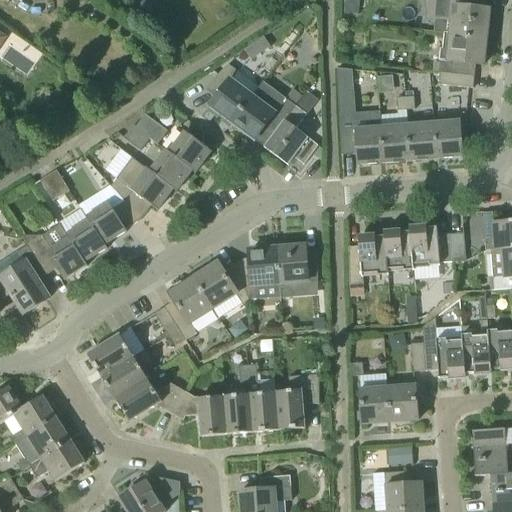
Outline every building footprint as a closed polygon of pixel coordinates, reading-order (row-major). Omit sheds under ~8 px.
[(434,33),(445,35),(486,39),(489,10),(476,9),(476,0),(428,0),(428,5),(436,6),(434,33)] [(148,21),(155,12),(143,1),(136,10),(148,21)] [(483,66),(486,39),(445,35),(444,49),(441,50),(439,73),(475,77),(476,66),(483,66)] [(210,108),(232,124),(259,88),(238,72),(229,65),(220,72),(206,92),(216,99),(210,108)] [(355,99),(353,71),(337,70),(339,101),(340,101),(355,99)] [(473,89),(475,77),(439,73),(437,85),(473,89)] [(267,126),(276,133),(296,106),(302,97),(293,90),(285,100),(263,83),(259,88),(232,124),(255,142),(267,126)] [(53,93),(49,92),(45,95),(44,101),(46,105),(50,106),(53,103),(55,97),(53,93)] [(398,99),(398,111),(406,111),(405,98),(398,99)] [(405,98),(406,111),(415,110),(415,98),(407,98),(405,98)] [(307,114),(296,106),(276,133),(264,149),(289,167),(295,159),(304,166),(319,146),(297,129),(307,114)] [(384,165),(381,127),(381,116),(380,110),(369,111),(370,128),(355,129),(358,156),(358,167),(384,165)] [(168,133),(146,118),(144,117),(136,128),(155,142),(159,145),(168,133)] [(433,123),(436,161),(464,159),(461,121),(433,123)] [(410,163),(436,161),(433,123),(407,125),(410,163)] [(381,127),(384,165),(410,163),(407,125),(381,127)] [(133,126),(124,138),(146,154),(155,142),(136,128),(133,126)] [(184,132),(169,153),(193,173),(196,175),(212,152),(184,132)] [(150,170),(174,191),(177,194),(193,173),(169,153),(165,150),(150,170)] [(174,191),(150,170),(146,168),(146,169),(133,160),(118,180),(117,179),(111,187),(125,202),(142,220),(143,219),(152,207),(158,212),(174,191)] [(56,172),(39,183),(52,203),(69,192),(56,172)] [(88,220),(106,246),(127,232),(127,230),(142,220),(125,202),(112,209),(108,203),(86,217),(88,220)] [(481,219),(465,222),(468,240),(483,238),(481,219)] [(65,235),(67,238),(86,263),(108,249),(106,246),(88,220),(65,235)] [(487,252),(504,251),(511,250),(511,221),(493,223),(495,239),(486,239),(487,252)] [(88,266),(86,263),(67,238),(65,235),(60,226),(43,237),(22,236),(28,246),(47,276),(56,269),(64,281),(88,266)] [(443,264),(453,263),(451,235),(438,236),(437,228),(410,230),(414,271),(414,266),(430,265),(430,268),(440,267),(440,264),(443,264)] [(414,271),(410,230),(410,231),(410,233),(385,235),(388,276),(389,276),(388,271),(404,269),(404,272),(414,271)] [(451,235),(453,263),(466,262),(464,234),(451,235)] [(388,276),(385,235),(385,238),(359,240),(359,248),(349,248),(351,286),(364,285),(363,275),(378,274),(379,277),(388,276)] [(0,263),(0,277),(1,279),(0,279),(0,294),(3,299),(11,294),(24,315),(50,299),(38,281),(47,276),(28,246),(0,263)] [(305,248),(277,250),(281,300),(319,298),(318,252),(305,253),(305,248)] [(250,302),(281,300),(277,250),(250,252),(250,258),(235,264),(244,287),(250,302)] [(511,250),(504,251),(506,278),(494,278),(495,291),(511,289),(511,250)] [(194,280),(214,312),(238,297),(243,305),(250,302),(244,287),(235,264),(223,272),(218,265),(194,280)] [(214,312),(194,280),(170,295),(174,302),(165,308),(179,331),(186,341),(197,334),(192,326),(214,312)] [(496,319),(495,307),(488,307),(488,308),(486,308),(487,311),(487,320),(496,319)] [(165,308),(155,314),(169,337),(179,331),(165,308)] [(417,311),(407,312),(408,325),(418,325),(417,311)] [(479,311),(479,323),(487,322),(487,320),(487,311),(480,311),(479,311)] [(325,330),(325,319),(313,319),(314,331),(325,330)] [(437,341),(435,319),(423,328),(424,345),(427,372),(439,371),(440,380),(466,378),(466,375),(463,341),(447,343),(447,340),(437,341)] [(176,348),(186,341),(179,331),(169,337),(176,348)] [(488,332),(489,337),(492,371),(511,369),(511,332),(498,334),(498,331),(489,332),(488,332)] [(134,358),(120,335),(86,356),(101,379),(146,352),(145,351),(134,358)] [(492,371),(489,337),(473,338),(473,336),(462,336),(463,341),(466,375),(492,374),(492,371)] [(414,373),(427,372),(424,345),(411,346),(414,373)] [(148,380),(141,369),(152,362),(146,352),(101,379),(115,401),(148,380)] [(351,365),(352,377),(364,377),(363,364),(351,365)] [(277,393),(261,394),(260,382),(258,382),(257,365),(248,366),(250,383),(251,395),(254,434),(280,432),(277,393)] [(241,384),(250,383),(248,366),(239,367),(241,384)] [(320,405),(319,376),(301,377),(290,378),(291,392),(277,393),(280,432),(306,430),(305,407),(320,405)] [(157,394),(148,380),(115,401),(130,425),(158,407),(173,416),(186,393),(171,384),(157,394)] [(0,425),(14,417),(13,416),(23,410),(9,388),(0,393),(0,425)] [(388,390),(390,423),(419,421),(416,388),(388,390)] [(390,423),(388,390),(360,392),(362,425),(390,423)] [(197,399),(186,393),(173,416),(184,422),(186,417),(199,416),(202,438),(228,436),(225,397),(197,399)] [(254,434),(251,395),(248,395),(225,397),(228,436),(254,434)] [(43,397),(23,410),(13,416),(14,417),(23,431),(12,438),(17,446),(28,439),(58,420),(43,397)] [(37,452),(25,460),(17,465),(22,473),(30,468),(42,461),(71,442),(58,420),(28,439),(37,452)] [(509,475),(505,430),(472,432),(475,477),(490,476),(509,475)] [(37,478),(48,471),(56,483),(85,464),(71,442),(42,461),(30,468),(37,478)] [(411,450),(387,451),(388,466),(411,465),(411,450)] [(385,474),(387,511),(395,511),(425,510),(423,484),(415,485),(415,472),(385,474)] [(511,511),(511,474),(509,475),(490,476),(492,511),(511,511)] [(240,492),(242,511),(275,511),(275,503),(293,501),(291,477),(261,479),(261,491),(240,492)] [(0,485),(0,487),(13,508),(24,501),(10,479),(0,485)] [(163,511),(146,484),(120,500),(127,511),(163,511)] [(0,487),(0,511),(6,511),(13,508),(0,487)]
